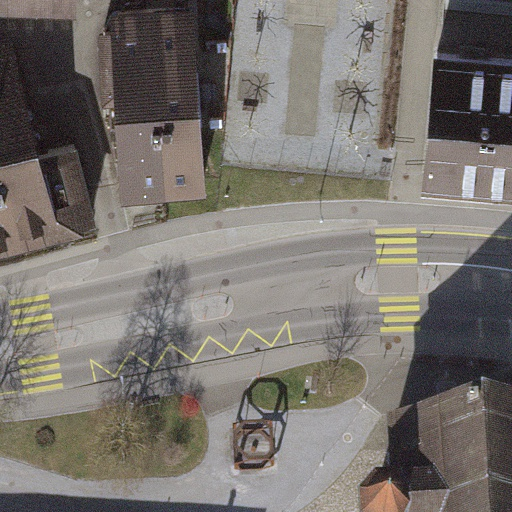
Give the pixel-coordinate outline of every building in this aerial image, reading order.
[(0,0),(0,14),(21,16),(22,0),(0,0)] [(22,0),(21,16),(60,19),(61,0),(22,0)] [(196,15),(158,16),(160,101),(161,197),(199,197),(196,15)] [(103,16),(104,102),(160,101),(158,16),(103,16)] [(3,38),(0,38),(0,213),(9,254),(90,237),(73,156),(29,165),(3,38)] [(511,45),(438,40),(427,168),(511,174),(511,45)] [(161,197),(160,101),(104,102),(105,142),(117,142),(118,198),(161,197)] [(0,213),(0,255),(9,254),(0,213)] [(511,511),(511,440),(401,448),(405,511),(511,511)]
